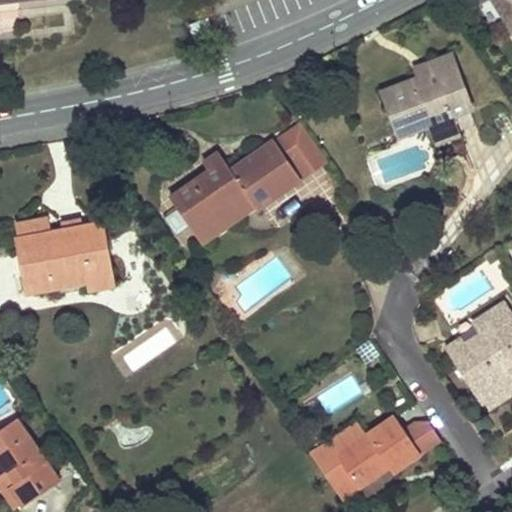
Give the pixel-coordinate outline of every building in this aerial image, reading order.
[(511,0),(478,0),(491,18),(499,12),(511,31),(511,0)] [(20,8),(0,6),(0,29),(19,30),(20,8)] [(459,61),(419,75),(422,85),(463,71),(459,61)] [(422,85),(388,97),(394,116),(406,112),(414,135),(435,129),(437,135),(439,144),(463,136),(460,126),(477,121),(470,100),(473,100),(463,71),(422,85)] [(406,112),(394,116),(404,146),(437,135),(435,129),(414,135),(406,112)] [(477,121),(460,126),(463,136),(465,142),(482,136),(477,121)] [(303,130),(279,146),(305,184),(329,168),(303,130)] [(463,136),(439,144),(443,153),(466,145),(465,142),(463,136)] [(215,177),(176,204),(201,238),(255,202),(261,210),(263,213),(305,184),(279,146),(236,175),(230,167),(215,177)] [(225,158),(209,168),(215,177),(230,167),(225,158)] [(255,202),(201,238),(207,247),(261,210),(255,202)] [(51,220),(19,225),(22,242),(20,243),(29,293),(93,281),(92,279),(113,276),(103,224),(53,232),(51,220)] [(500,259),(494,250),(484,256),(490,265),(500,259)] [(116,288),(113,276),(92,279),(93,281),(94,291),(116,288)] [(462,339),(446,349),(454,362),(462,357),(488,399),(511,383),(511,312),(506,304),(474,325),(480,335),(485,341),(470,352),(466,345),(462,339)] [(480,335),(466,345),(470,352),(485,341),(480,335)] [(212,367),(225,357),(218,348),(205,357),(212,367)] [(462,357),(454,362),(486,411),(511,393),(511,383),(488,399),(462,357)] [(403,429),(420,454),(442,440),(425,415),(403,429)] [(365,438),(337,457),(329,445),(312,457),(320,469),(341,500),(357,489),(389,467),(393,474),(407,464),(420,454),(403,429),(396,417),(365,438)] [(19,421),(0,434),(0,481),(1,482),(13,474),(20,484),(14,488),(27,508),(43,496),(62,483),(19,421)] [(337,457),(365,438),(357,425),(329,445),(337,457)] [(13,474),(1,482),(8,492),(14,488),(20,484),(13,474)]
